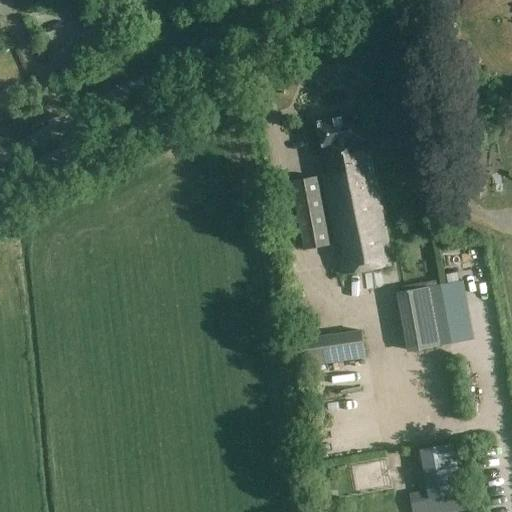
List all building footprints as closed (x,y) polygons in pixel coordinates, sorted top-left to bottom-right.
[(321,176),(334,244),(343,242),(346,256),(339,258),(343,274),(392,265),(369,150),(364,151),(356,115),(319,123),(329,174),(321,176)] [(426,169),(436,167),(433,153),(423,155),(426,169)] [(330,245),(317,177),(289,182),(303,250),(330,245)] [(464,279),(434,284),(435,287),(444,341),(474,336),(464,279)] [(428,283),(398,289),(409,346),(439,341),(428,283)] [(298,367),(366,357),(362,330),(311,338),(311,333),(294,335),(298,367)] [(331,420),(330,391),(361,389),(360,369),(337,370),(337,385),(313,386),(315,421),(331,420)] [(422,500),(444,499),(442,444),(419,445),(422,500)]
